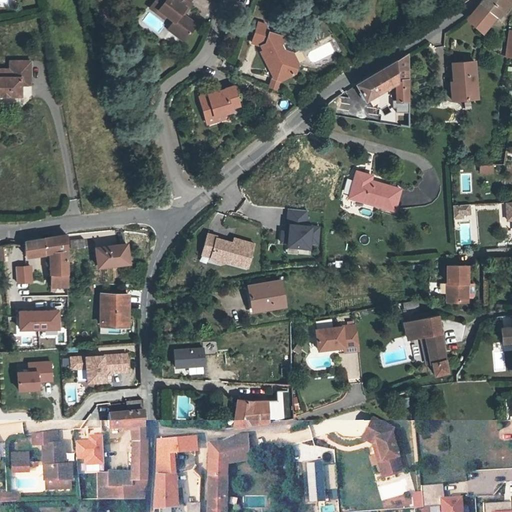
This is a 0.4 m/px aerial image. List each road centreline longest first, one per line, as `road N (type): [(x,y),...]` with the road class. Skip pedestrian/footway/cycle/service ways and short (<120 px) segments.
road 1 (residential): [(474,0),(434,33),(325,95),(185,213)]
road 2 (residential): [(185,213),(164,236),(145,287),(149,432)]
road 3 (residential): [(149,432),(278,429),(351,404)]
road 4 (residential): [(185,213),(0,227)]
